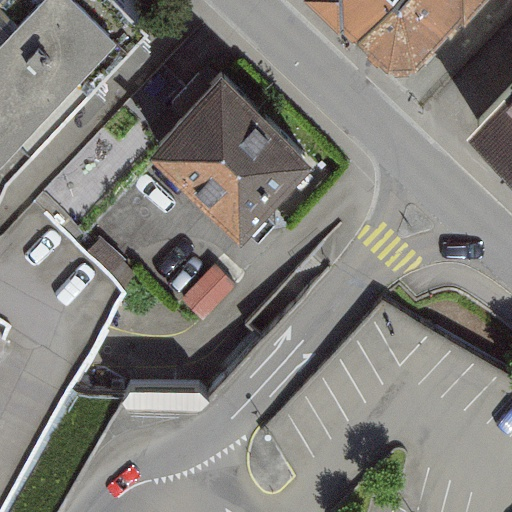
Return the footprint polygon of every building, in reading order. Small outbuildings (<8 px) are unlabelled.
[(0,29),(0,200),(10,166),(154,17),(137,0),(14,0),(21,7),(4,24),(0,29)] [(332,0),(380,46),(426,55),(478,0),(332,0)] [(232,66),(154,140),(240,231),(318,158),(232,66)] [(511,77),(469,122),(511,163),(511,77)] [(232,283),(214,266),(185,296),(202,313),(232,283)] [(511,511),(511,402),(369,325),(254,439),(228,419),(212,405),(129,405),(67,511),(511,511)]
